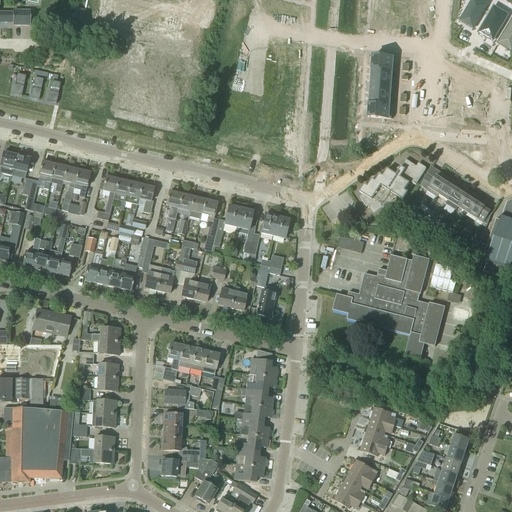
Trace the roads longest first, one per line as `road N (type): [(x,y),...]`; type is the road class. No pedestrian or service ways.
road 1 (residential): [(308,203),(0,125)]
road 2 (residential): [(130,489),(142,316)]
road 3 (residential): [(332,40),(318,198)]
road 4 (residential): [(295,344),(142,316)]
road 5 (residential): [(142,316),(0,282)]
road 6 (residential): [(295,344),(308,203)]
road 7 (residential): [(0,507),(130,489)]
road 8 (residential): [(442,51),(502,70),(501,137)]
